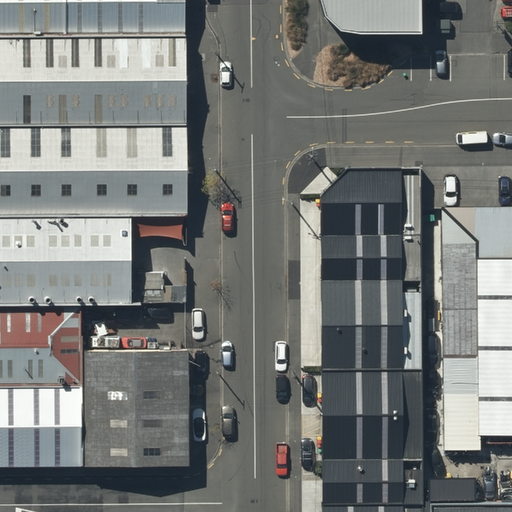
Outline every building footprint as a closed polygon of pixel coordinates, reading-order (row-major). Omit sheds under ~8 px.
[(0,0),(0,41),(186,41),(185,0),(0,0)] [(417,0),(323,0),(324,27),(418,26),(417,0)] [(185,42),(0,42),(0,131),(186,131),(185,42)] [(186,131),(0,131),(0,220),(131,219),(187,219),(186,131)] [(317,184),(315,258),(397,258),(397,162),(341,162),(327,170),(317,184)] [(511,193),(436,194),(436,413),(511,412),(511,193)] [(0,220),(0,308),(82,308),(133,309),(131,219),(0,220)] [(315,349),(401,349),(397,258),(315,258),(315,349)] [(82,308),(0,308),(0,389),(83,390),(82,352),(82,308)] [(313,349),(312,484),(401,484),(401,349),(313,349)] [(190,350),(82,352),(83,390),(86,462),(190,462),(190,350)] [(83,390),(0,389),(0,462),(86,462),(83,390)] [(409,511),(410,484),(312,484),(312,511),(409,511)] [(432,511),(511,511),(511,484),(432,484),(432,511)]
